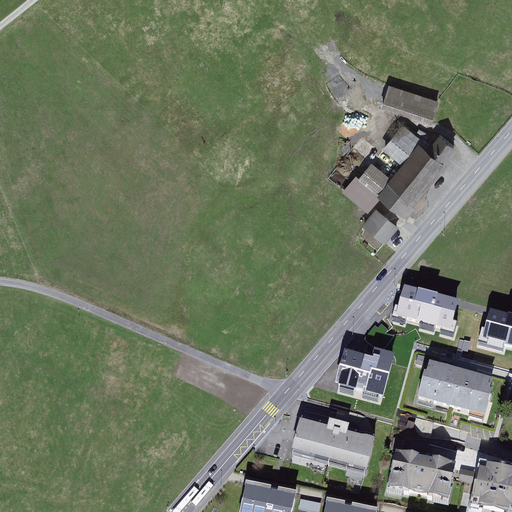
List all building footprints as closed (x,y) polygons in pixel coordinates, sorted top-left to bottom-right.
[(391,87),(383,111),(433,127),(441,104),(391,87)] [(404,128),(385,153),(404,168),(393,182),(374,168),(360,186),(355,183),(344,197),(371,217),(382,204),(407,222),(447,168),(458,153),(437,138),(430,147),(404,128)] [(364,231),(387,248),(401,230),(377,213),(364,231)] [(458,297),(405,283),(399,305),(395,304),(392,316),(453,332),(456,321),(452,320),(458,297)] [(511,314),(490,308),(484,328),(481,327),(478,339),(511,348),(511,314)] [(384,406),(397,359),(372,352),(370,361),(345,354),(335,391),(340,392),(338,399),(356,403),(357,399),(384,406)] [(500,389),(434,371),(424,410),(489,428),(500,389)] [(339,409),(337,416),(356,420),(358,413),(339,409)] [(332,434),(303,427),(295,462),(373,481),(381,449),(367,446),(352,442),(353,435),(333,430),(332,434)] [(453,511),(462,473),(399,460),(391,504),(433,511),(453,511)] [(511,511),(511,477),(483,472),(475,511),(511,511)] [(301,511),(303,502),(248,490),(243,511),(301,511)]
